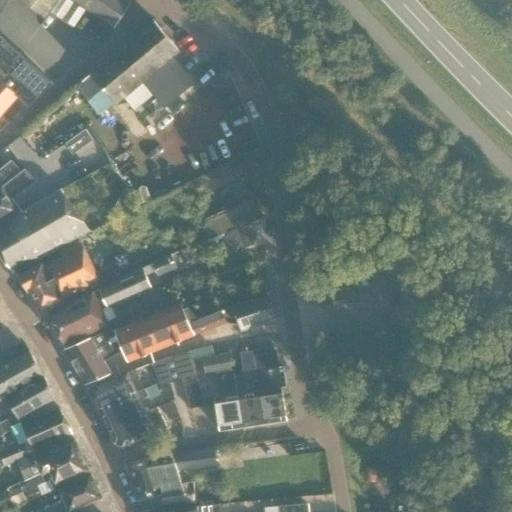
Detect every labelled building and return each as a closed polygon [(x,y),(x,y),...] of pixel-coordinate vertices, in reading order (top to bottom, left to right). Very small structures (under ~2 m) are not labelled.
[(74,27),(85,10),(71,0),(19,0),(47,18),(51,12),(74,27)] [(73,0),(114,29),(131,3),(127,0),(73,0)] [(154,21),(91,74),(115,102),(116,105),(124,98),(135,111),(154,95),(165,108),(194,83),(173,57),(177,54),(180,52),(154,21)] [(0,117),(18,97),(28,106),(54,84),(0,34),(0,117)] [(93,139),(86,129),(65,143),(73,153),(93,139)] [(234,181),(245,175),(239,158),(228,163),(234,181)] [(19,171),(11,161),(0,170),(0,187),(8,181),(7,180),(19,171)] [(223,187),(234,181),(228,163),(217,169),(223,187)] [(211,192),(223,187),(217,169),(206,175),(211,192)] [(0,189),(0,224),(19,211),(10,199),(18,192),(23,188),(22,187),(32,179),(25,170),(2,188),(0,189)] [(201,198),(211,192),(206,175),(188,184),(201,198)] [(0,255),(14,273),(15,272),(35,261),(34,258),(89,230),(61,189),(29,207),(0,226),(0,255)] [(118,214),(135,205),(127,191),(119,196),(114,206),(118,214)] [(248,228),(259,223),(252,200),(240,204),(248,228)] [(236,232),(248,228),(240,204),(229,209),(236,232)] [(224,237),(236,232),(229,209),(217,214),(224,237)] [(213,242),(224,237),(217,214),(206,218),(213,242)] [(248,228),(227,236),(226,237),(221,245),(234,252),(240,242),(241,242),(243,248),(254,244),(248,228)] [(41,311),(63,300),(62,298),(90,285),(92,289),(101,285),(101,286),(118,278),(112,264),(93,273),(80,242),(60,252),(62,259),(45,267),(42,263),(19,276),(22,282),(22,285),(25,288),(28,293),(30,292),(41,311)] [(387,257),(391,277),(407,274),(403,254),(387,257)] [(152,263),(158,276),(177,268),(171,255),(152,263)] [(326,267),(332,301),(356,297),(350,263),(326,267)] [(101,311),(153,289),(144,270),(100,290),(100,291),(50,315),(65,345),(108,325),(101,311)] [(129,361),(226,322),(230,320),(237,323),(241,321),(243,326),(251,323),(252,325),(275,318),(268,294),(197,317),(183,302),(116,330),(124,351),(129,361)] [(336,333),(343,372),(428,356),(423,327),(362,338),(361,329),(336,333)] [(105,362),(124,351),(116,330),(104,335),(103,334),(67,350),(87,384),(87,383),(87,384),(112,373),(105,362)] [(191,350),(193,358),(214,352),(212,344),(191,350)] [(265,423),(256,356),(255,356),(254,350),(241,353),(245,378),(248,378),(250,389),(247,389),(248,393),(239,395),(244,427),(265,423)] [(0,399),(5,397),(43,375),(30,351),(0,368),(0,399)] [(185,383),(199,379),(191,351),(153,363),(160,385),(184,377),(185,383)] [(205,375),(231,370),(228,352),(202,357),(205,375)] [(271,389),(270,385),(268,370),(281,368),(278,352),(256,356),(265,423),(288,420),(283,387),(271,389)] [(137,392),(137,391),(132,381),(140,378),(136,370),(90,390),(100,410),(137,392)] [(239,395),(236,379),(235,372),(225,374),(228,392),(233,392),(233,395),(216,398),(221,430),(244,427),(239,395)] [(1,421),(0,419),(0,435),(9,432),(22,426),(34,421),(31,413),(57,398),(43,375),(5,397),(14,414),(1,421)] [(199,379),(185,383),(192,408),(206,405),(199,379)] [(150,398),(161,393),(155,382),(137,391),(137,392),(100,410),(109,429),(146,411),(146,410),(141,399),(149,395),(150,398)] [(164,404),(170,418),(179,414),(173,400),(164,404)] [(124,447),(167,426),(157,405),(148,409),(146,410),(146,411),(109,429),(115,443),(124,447)] [(29,438),(29,440),(0,451),(1,453),(0,452),(0,466),(5,464),(6,466),(18,461),(35,454),(36,450),(74,433),(60,409),(34,421),(22,426),(29,438)] [(35,454),(18,461),(27,478),(68,461),(67,458),(81,453),(81,451),(83,449),(77,442),(76,440),(37,457),(35,454)] [(218,466),(215,449),(158,457),(127,465),(139,500),(163,494),(166,509),(195,504),(192,482),(181,483),(178,471),(218,466)] [(59,484),(90,471),(89,468),(88,461),(85,460),(81,453),(67,458),(68,461),(27,478),(7,487),(8,489),(0,492),(0,509),(13,504),(14,506),(27,501),(23,491),(52,479),(50,476),(54,474),(59,484)] [(70,511),(71,511),(103,498),(101,493),(100,486),(97,486),(92,475),(61,489),(65,499),(61,500),(61,502),(45,508),(35,511),(65,511),(70,510),(70,511)] [(411,502),(412,509),(412,511),(436,511),(436,508),(429,509),(427,500),(411,502)] [(309,511),(309,503),(279,506),(279,511),(309,511)]
